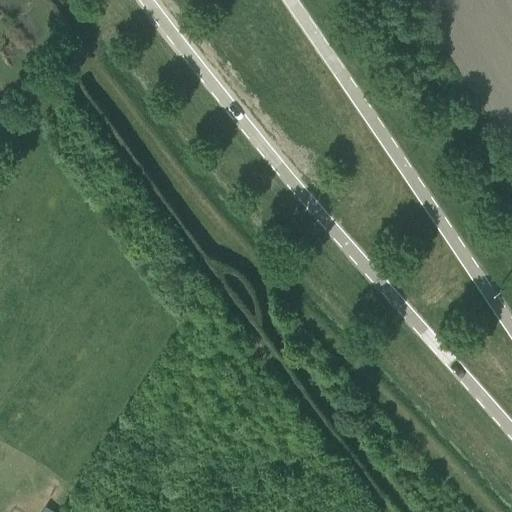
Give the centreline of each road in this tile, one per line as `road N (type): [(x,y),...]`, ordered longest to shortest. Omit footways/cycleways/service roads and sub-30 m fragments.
road 1 (primary): [(145,0),(283,176),(511,435)]
road 2 (primary): [(511,332),(286,0)]
